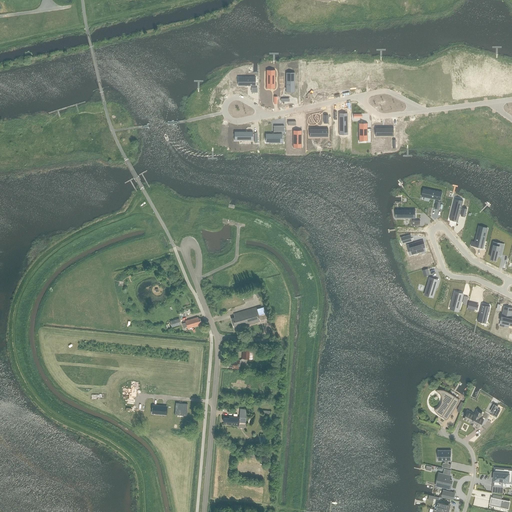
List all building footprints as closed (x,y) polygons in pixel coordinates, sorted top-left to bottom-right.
[(266,73),(266,89),(275,89),(275,73),(266,73)] [(286,76),(286,92),(294,92),(295,76),(286,76)] [(238,80),(238,86),(255,86),(255,77),(242,77),(242,80),(238,80)] [(339,113),(339,132),(348,132),(348,113),(339,113)] [(359,124),(359,138),(367,138),(367,124),(359,124)] [(375,128),(375,133),(379,133),(379,137),(394,136),(394,127),(375,128)] [(309,129),(309,134),(313,134),(313,138),(320,138),(320,136),(324,136),(324,138),(328,138),(328,134),(328,129),(309,129)] [(293,130),(293,145),(301,145),(301,130),(293,130)] [(234,132),(234,137),(239,137),(239,141),(253,140),(253,132),(234,132)] [(265,134),(265,139),(269,139),(269,143),(282,143),(282,134),(265,134)] [(426,189),(425,197),(441,201),(442,192),(426,189)] [(454,202),(450,220),(458,222),(462,204),(454,202)] [(396,210),(396,219),(413,219),(415,219),(415,215),(413,215),(413,210),(396,210)] [(478,230),(475,243),(475,246),(483,248),(486,232),(478,230)] [(417,242),(408,245),(409,249),(411,248),(412,253),(426,250),(424,244),(418,246),(417,242)] [(494,246),(491,259),(496,260),(497,255),(501,256),(501,255),(504,245),(500,244),(499,247),(494,246)] [(430,278),(426,292),(434,294),(438,281),(430,278)] [(455,292),(451,306),(459,308),(463,294),(455,292)] [(245,302),(254,299),(252,294),(243,297),(245,302)] [(482,304),(478,319),(487,321),(490,307),(482,304)] [(511,308),(505,307),(501,322),(511,325),(511,319),(510,319),(511,310),(511,308)] [(256,308),(248,310),(233,314),(234,317),(231,318),(233,326),(240,324),(241,326),(245,325),(245,326),(260,322),(256,308)] [(199,323),(201,322),(199,318),(198,319),(197,317),(185,321),(187,329),(199,325),(199,323)] [(172,328),(181,325),(179,319),(170,322),(172,328)] [(252,350),(242,349),(241,358),(251,359),(252,350)] [(239,368),(240,360),(233,360),(233,361),(229,360),(228,367),(233,367),(233,368),(239,368)] [(134,403),(136,403),(137,394),(134,394),(134,386),(129,386),(129,394),(121,393),(120,403),(128,404),(128,405),(126,405),(126,411),(134,411),(134,405),(134,403)] [(434,409),(434,410),(435,410),(435,411),(436,412),(437,413),(438,414),(438,415),(440,416),(444,419),(445,419),(446,420),(447,420),(448,419),(451,415),(453,412),(454,410),(456,408),(457,406),(458,403),(459,401),(459,400),(459,399),(457,398),(455,397),(454,396),(452,395),(450,393),(449,393),(448,392),(447,392),(445,391),(444,390),(442,390),(441,390),(439,390),(438,390),(437,390),(436,390),(435,390),(435,391),(436,391),(439,393),(440,394),(441,395),(441,397),(442,399),(442,400),(441,402),(441,404),(440,405),(439,407),(438,408),(434,409)] [(175,415),(186,416),(188,404),(176,403),(175,415)] [(151,405),(151,415),(166,416),(167,407),(151,405)] [(493,413),(492,415),(497,417),(501,410),(498,409),(496,407),(493,413)] [(468,411),(463,420),(472,424),(476,426),(481,428),(485,419),(481,417),(482,416),(476,413),(475,414),(468,411)] [(238,425),(238,422),(245,423),(246,413),(240,413),(239,417),(229,416),(229,418),(224,418),(223,422),(228,423),(228,424),(238,425)] [(438,451),(438,460),(445,460),(448,460),(451,460),(451,450),(438,451)] [(494,472),(494,481),(495,481),(495,486),(502,487),(503,482),(509,482),(510,469),(496,468),(496,472),(494,472)] [(440,474),(438,484),(442,485),(442,487),(447,488),(447,487),(450,488),(452,481),(449,480),(450,476),(443,474),(440,474)] [(492,500),(491,505),(500,507),(499,507),(509,509),(508,508),(509,502),(502,501),(502,500),(492,497),(491,500),(492,500)] [(432,511),(449,511),(450,509),(449,509),(450,505),(440,503),(439,505),(438,505),(437,510),(433,509),(432,511)]
